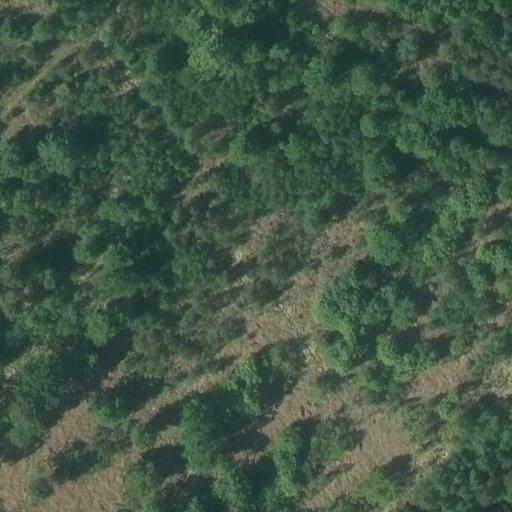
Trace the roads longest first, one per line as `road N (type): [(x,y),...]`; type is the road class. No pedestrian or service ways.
road 1 (track): [(511,155),(295,0)]
road 2 (track): [(109,0),(0,112)]
